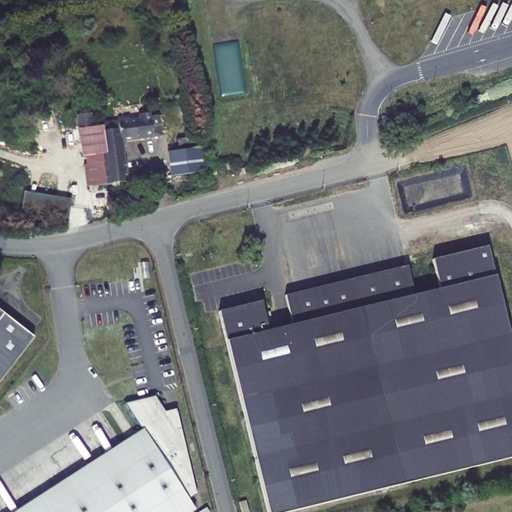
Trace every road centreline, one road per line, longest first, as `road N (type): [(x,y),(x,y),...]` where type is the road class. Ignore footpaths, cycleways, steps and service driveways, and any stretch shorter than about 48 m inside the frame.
road 1 (unclassified): [(227,511),(156,218)]
road 2 (unclassified): [(156,218),(395,157)]
road 3 (unclassified): [(0,242),(59,243),(156,218)]
